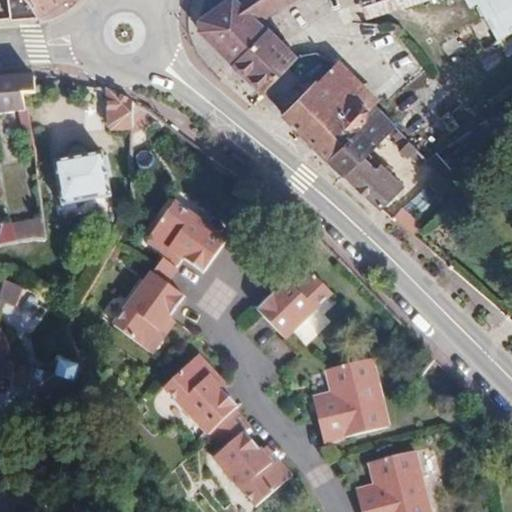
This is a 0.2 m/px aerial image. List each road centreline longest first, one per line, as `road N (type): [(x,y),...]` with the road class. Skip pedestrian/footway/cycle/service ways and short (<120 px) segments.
road 1 (residential): [(335,511),(245,374),(227,302),(294,178)]
road 2 (secondary): [(294,178),(511,387)]
road 3 (secondary): [(201,95),(294,178)]
